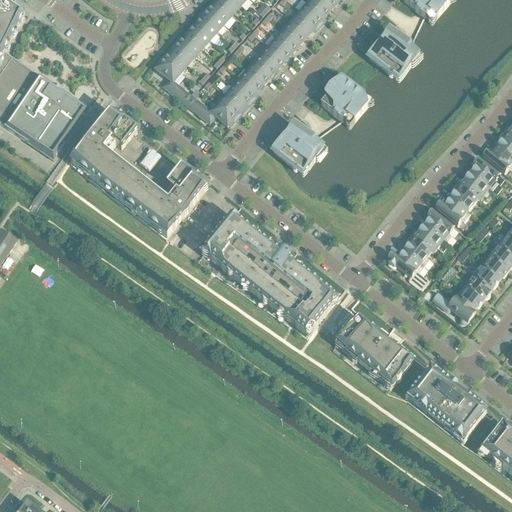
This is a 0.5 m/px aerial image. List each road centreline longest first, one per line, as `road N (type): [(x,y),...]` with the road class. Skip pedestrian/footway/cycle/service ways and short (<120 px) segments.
road 1 (residential): [(354,278),(511,95)]
road 2 (residential): [(220,175),(372,0)]
road 3 (residential): [(127,8),(105,78),(220,175)]
road 4 (residential): [(220,175),(354,278)]
road 5 (residential): [(354,278),(468,370)]
